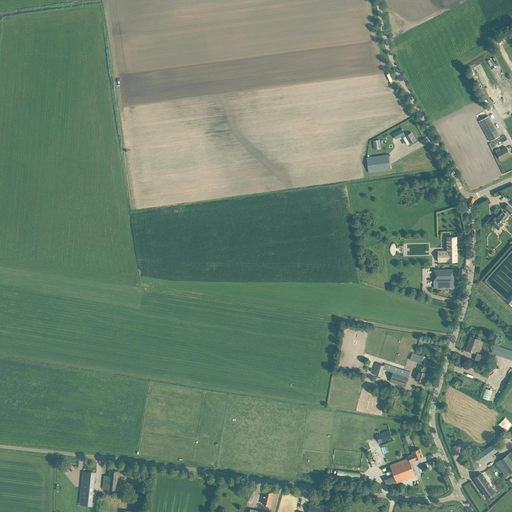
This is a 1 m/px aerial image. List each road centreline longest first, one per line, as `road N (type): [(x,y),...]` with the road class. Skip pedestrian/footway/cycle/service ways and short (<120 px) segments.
road 1 (unclassified): [(458,490),(428,501),(0,446)]
road 2 (unclassified): [(458,490),(430,414),(469,278),(465,199)]
road 3 (unclassified): [(465,199),(388,51),(378,0)]
